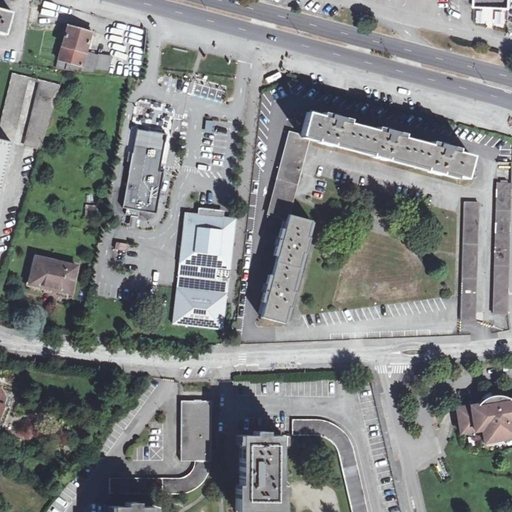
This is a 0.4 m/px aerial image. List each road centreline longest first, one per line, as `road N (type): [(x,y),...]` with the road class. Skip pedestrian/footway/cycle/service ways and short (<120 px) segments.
road 1 (secondary): [(130,0),(511,105)]
road 2 (residential): [(0,341),(206,360),(388,353)]
road 3 (secondary): [(511,76),(214,0)]
road 4 (residential): [(388,353),(417,511)]
road 5 (residential): [(388,353),(511,344)]
